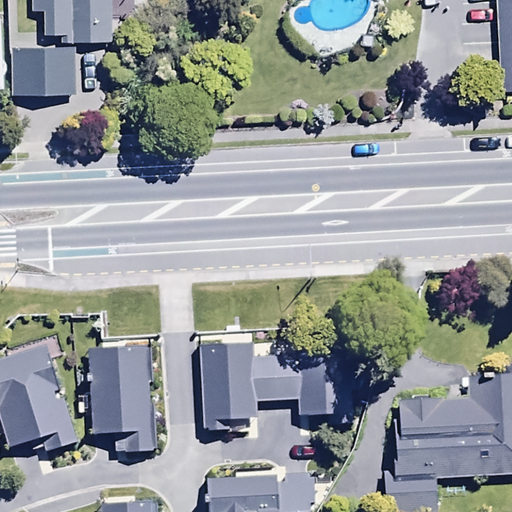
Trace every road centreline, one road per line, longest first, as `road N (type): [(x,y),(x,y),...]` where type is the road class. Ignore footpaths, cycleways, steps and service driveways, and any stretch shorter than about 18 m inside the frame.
road 1 (trunk): [(168,215),(511,196)]
road 2 (residential): [(168,215),(183,466)]
road 3 (residential): [(0,504),(53,481),(183,466)]
road 4 (trunk): [(143,217),(60,244),(0,247)]
road 5 (trunk): [(0,200),(60,197),(143,217)]
